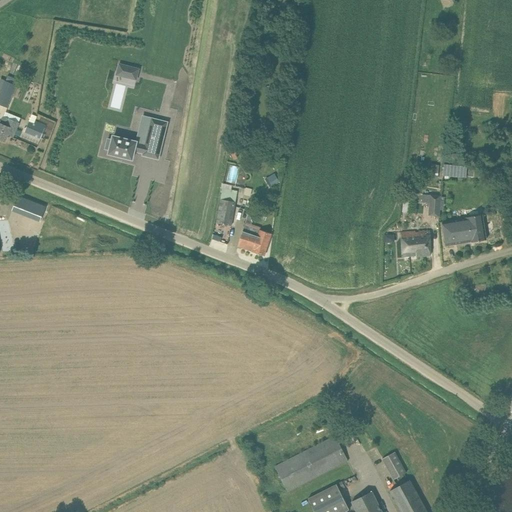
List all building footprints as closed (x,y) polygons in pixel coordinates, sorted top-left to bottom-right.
[(131,67),(128,78),(136,80),(139,69),(131,67)] [(0,105),(7,108),(17,81),(7,77),(5,82),(0,80),(0,105)] [(69,111),(63,138),(94,145),(98,129),(83,126),(85,115),(69,111)] [(37,116),(32,114),(25,132),(41,138),(46,125),(35,121),(37,116)] [(0,123),(0,139),(6,142),(9,134),(13,136),(19,123),(4,117),(1,124),(0,123)] [(107,141),(105,149),(110,150),(109,154),(132,159),(134,150),(144,153),(143,155),(158,158),(167,122),(152,119),(145,147),(136,145),(136,144),(113,138),(112,142),(107,141)] [(442,164),(441,176),(465,176),(465,165),(442,164)] [(236,181),(238,167),(230,165),(227,180),(236,181)] [(430,177),(438,178),(439,166),(431,165),(430,177)] [(469,166),(468,177),(479,178),(480,167),(469,166)] [(274,174),(266,179),(270,187),(279,182),(274,174)] [(222,195),(217,223),(231,226),(238,192),(223,188),(222,195)] [(431,194),(428,214),(439,216),(441,195),(431,194)] [(253,252),(264,255),(271,234),(260,230),(260,228),(251,225),(252,222),(250,215),(248,214),(243,231),(238,246),(253,251),(253,252)] [(483,215),(442,222),(446,246),(472,241),(472,242),(486,240),(483,215)] [(401,232),(403,257),(417,255),(417,257),(430,255),(428,231),(428,230),(401,232)] [(275,467),(288,491),(348,461),(339,443),(344,441),(340,433),(275,467)] [(382,459),(394,480),(406,473),(395,452),(382,459)] [(390,490),(402,511),(427,511),(410,480),(390,490)] [(308,499),(314,511),(343,511),(349,509),(339,490),(345,487),(342,481),(308,499)] [(381,511),(372,491),(352,501),(357,511),(381,511)]
